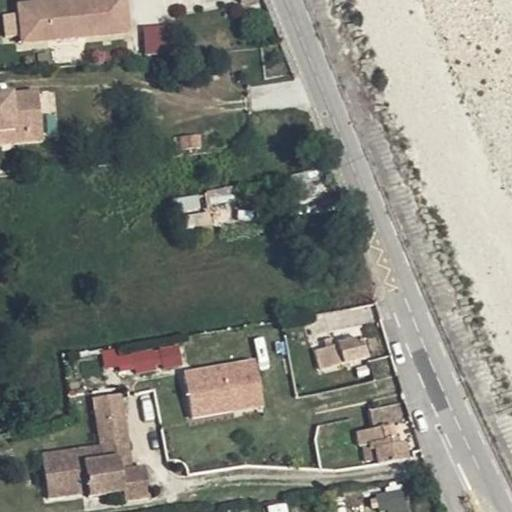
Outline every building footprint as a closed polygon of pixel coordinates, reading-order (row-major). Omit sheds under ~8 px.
[(24,44),(102,35),(100,21),(130,17),(128,0),(62,0),(19,5),(24,44)] [(6,36),(19,35),(17,12),(4,14),(6,36)] [(132,33),(130,17),(100,21),(102,35),(132,33)] [(145,55),(175,51),(171,22),(141,26),(145,55)] [(0,127),(18,125),(19,132),(46,129),(43,87),(17,90),(18,98),(6,100),(5,91),(0,91),(0,127)] [(17,90),(5,91),(6,100),(18,98),(17,90)] [(18,125),(0,127),(0,143),(48,138),(46,129),(19,132),(18,125)] [(343,359),(365,354),(361,338),(338,343),(343,359)] [(101,348),(103,371),(182,366),(181,342),(101,348)] [(318,368),(339,362),(334,342),(313,348),(318,368)] [(257,359),(185,370),(194,420),(267,405),(257,359)] [(117,420),(113,399),(85,404),(89,425),(117,420)] [(93,453),(110,450),(122,448),(117,420),(89,425),(93,453)] [(365,447),(393,442),(389,423),(361,428),(365,447)] [(365,447),(369,464),(396,459),(393,442),(365,447)] [(110,450),(113,462),(115,474),(126,472),(122,448),(110,450)] [(55,459),(57,472),(96,465),(93,453),(55,459)] [(40,462),(45,485),(59,482),(59,485),(85,480),(115,474),(113,462),(96,465),(57,472),(55,459),(40,462)] [(62,502),(80,498),(81,502),(116,497),(117,504),(140,500),(136,470),(126,472),(115,474),(85,480),(59,485),(62,502)] [(42,505),(62,502),(59,485),(46,488),(40,489),(42,505)]
